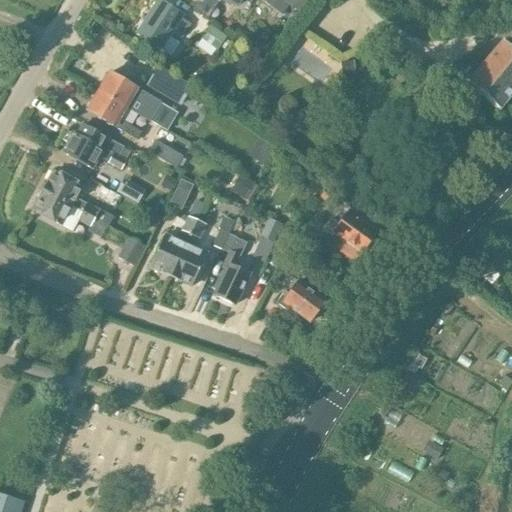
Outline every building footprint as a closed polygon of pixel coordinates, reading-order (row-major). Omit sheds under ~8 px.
[(190,26),(181,18),(183,16),(159,0),(157,0),(136,33),(160,49),(171,33),(181,40),(190,26)] [(289,6),(279,0),(259,0),(282,16),(289,6)] [(279,0),(289,6),(301,14),(310,0),(279,0)] [(358,32),(324,8),(308,30),(343,54),(358,32)] [(200,40),(216,52),(218,48),(223,52),(229,43),(225,40),(227,38),(210,26),(200,40)] [(464,58),(438,89),(439,90),(452,101),(467,84),(470,86),(499,111),(511,95),(511,51),(501,43),(481,67),(480,68),(473,62),(471,64),(464,58)] [(354,62),(340,63),(342,80),(356,79),(354,62)] [(146,84),(181,105),(192,87),(157,67),(146,84)] [(167,107),(138,90),(108,73),(97,92),(127,109),(133,99),(162,116),(167,107)] [(142,133),(120,121),(127,109),(97,92),(86,110),(116,128),(115,130),(137,142),(142,133)] [(62,153),(92,169),(93,170),(99,159),(107,163),(107,164),(121,171),(126,162),(118,158),(124,149),(108,140),(108,139),(81,124),(76,134),(74,132),(62,153)] [(175,169),(176,168),(182,158),(154,141),(147,153),(175,169)] [(252,154),(262,162),(270,150),(260,143),(252,154)] [(53,170),(43,189),(96,219),(100,211),(76,199),(83,186),(53,170)] [(240,174),(230,192),(244,200),(245,199),(254,184),(255,182),(240,174)] [(165,176),(159,187),(172,193),(177,182),(165,176)] [(181,181),(169,205),(180,211),(191,186),(181,181)] [(133,187),(126,199),(137,204),(143,193),(133,187)] [(327,188),(319,199),(331,207),(339,197),(327,188)] [(43,189),(31,210),(61,226),(68,214),(78,219),(76,222),(90,230),(96,219),(43,189)] [(381,228),(354,207),(333,233),(346,244),(340,252),(354,262),(381,228)] [(100,211),(96,219),(108,225),(109,226),(113,219),(100,211)] [(211,246),(220,250),(234,222),(223,217),(218,229),(219,229),(211,246)] [(188,218),(182,231),(178,240),(164,234),(149,267),(171,278),(196,221),(188,218)] [(260,238),(273,244),(281,225),(268,219),(260,238)] [(206,226),(196,221),(171,278),(191,287),(207,253),(194,247),(198,238),(200,239),(206,226)] [(221,251),(228,254),(222,268),(225,269),(213,295),(234,306),(249,274),(235,268),(240,257),(246,244),(228,236),(221,251)] [(132,268),(144,247),(128,237),(116,259),(132,268)] [(511,237),(503,246),(511,256),(511,237)] [(291,258),(281,270),(291,277),(300,266),(291,258)] [(290,308),(309,323),(325,302),(299,282),(289,295),(284,291),(276,303),(287,311),(290,308)] [(431,444),(424,454),(435,461),(442,450),(431,444)] [(10,499),(0,495),(0,511),(20,511),(23,503),(10,499)]
